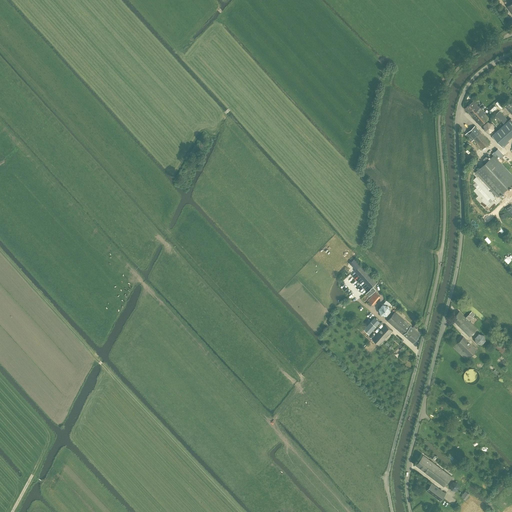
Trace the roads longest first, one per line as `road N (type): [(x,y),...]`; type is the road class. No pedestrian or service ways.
road 1 (unclassified): [(391,511),(389,461),(440,262),(442,97),(465,61),(511,33)]
road 2 (unclassified): [(409,511),(406,471),(460,243),(457,105),(477,74),(511,54)]
